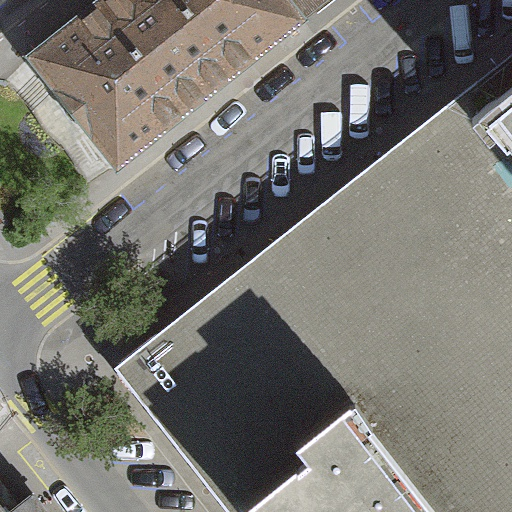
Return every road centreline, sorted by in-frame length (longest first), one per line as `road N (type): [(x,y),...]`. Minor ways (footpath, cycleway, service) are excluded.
road 1 (residential): [(427,0),(0,329)]
road 2 (residential): [(0,344),(133,511)]
